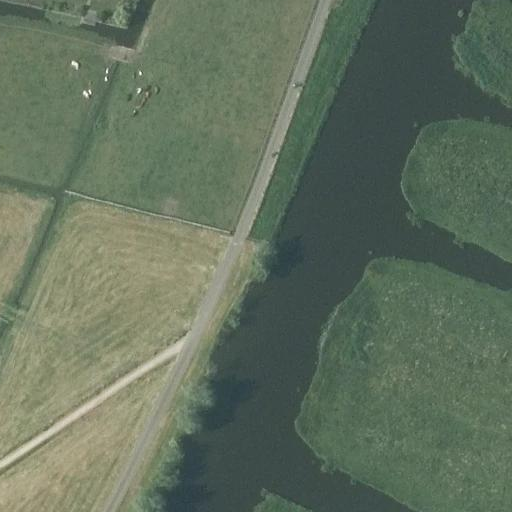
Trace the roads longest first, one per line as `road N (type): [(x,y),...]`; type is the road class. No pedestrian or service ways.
road 1 (unclassified): [(193,345),(260,193),(327,0)]
road 2 (track): [(11,317),(193,345)]
